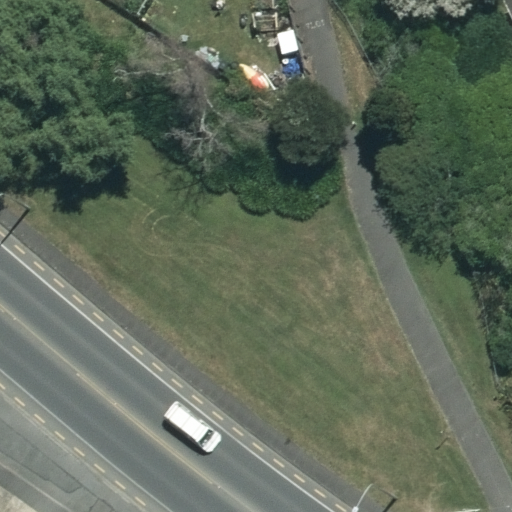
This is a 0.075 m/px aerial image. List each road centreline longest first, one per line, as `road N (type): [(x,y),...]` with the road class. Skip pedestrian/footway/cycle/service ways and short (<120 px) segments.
road 1 (secondary): [(125,414),(0,306)]
road 2 (secondary): [(247,511),(125,414)]
road 3 (residential): [(125,414),(64,426),(0,425)]
